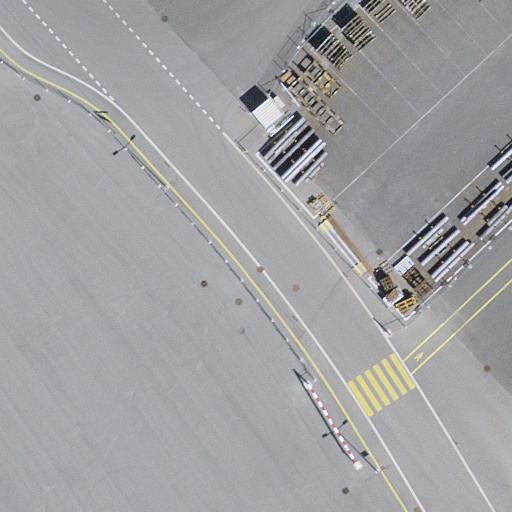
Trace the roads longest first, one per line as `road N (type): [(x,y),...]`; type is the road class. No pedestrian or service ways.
road 1 (unclassified): [(145,93),(273,231),(459,511)]
road 2 (unclassified): [(145,93),(62,0)]
